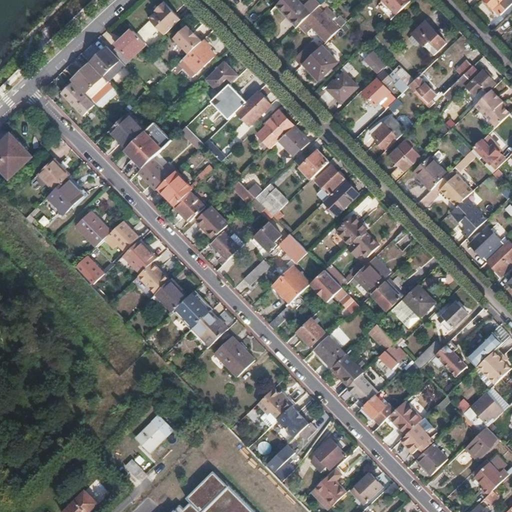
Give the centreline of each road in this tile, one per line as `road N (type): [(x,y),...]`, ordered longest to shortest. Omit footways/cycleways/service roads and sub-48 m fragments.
road 1 (residential): [(28,86),(439,511)]
road 2 (residential): [(511,319),(204,0)]
road 3 (residential): [(121,0),(28,86)]
